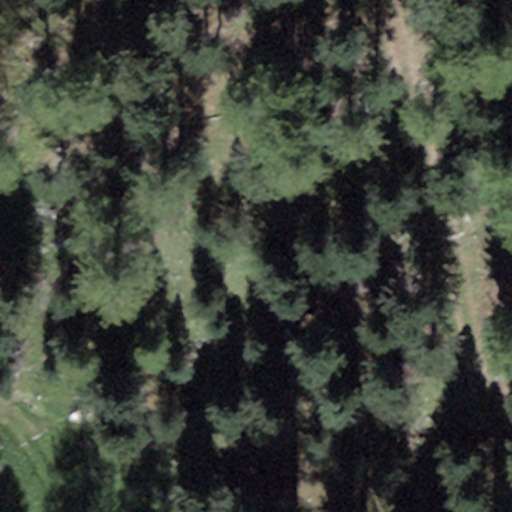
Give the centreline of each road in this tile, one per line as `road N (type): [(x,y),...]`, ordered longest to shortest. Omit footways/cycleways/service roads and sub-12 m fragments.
road 1 (track): [(511,455),(465,346),(449,225),(387,36),(384,0)]
road 2 (track): [(0,386),(31,410),(100,511)]
